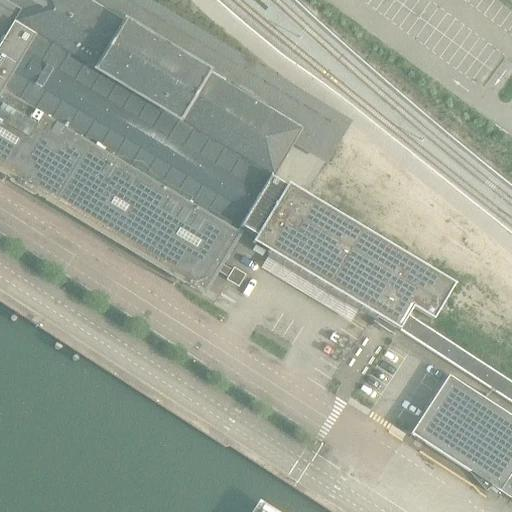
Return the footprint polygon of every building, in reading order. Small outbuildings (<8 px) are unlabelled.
[(0,0),(19,10),(12,22),(23,28),(0,65),(0,173),(10,180),(9,182),(32,195),(33,193),(202,295),(216,271),(227,278),(232,271),(220,264),(238,234),(237,234),(240,228),(270,178),(270,177),(272,178),(292,144),(300,130),(267,110),(272,102),(242,85),(238,92),(221,83),(222,82),(207,73),(208,72),(123,22),(123,23),(90,4),(92,0),(90,0),(85,0),(84,0),(0,0)] [(0,0),(0,65),(23,28),(12,22),(19,10),(0,0)] [(300,130),(292,144),(326,163),(353,117),(150,0),(84,0),(85,0),(90,0),(92,0),(90,4),(123,23),(123,22),(208,72),(207,73),(222,82),(221,83),(238,92),(242,85),(272,102),(267,110),(300,130)] [(284,187),(270,178),(240,228),(277,251),(274,255),(355,303),(358,299),(363,302),(359,308),(376,319),(384,323),(397,331),(407,315),(411,309),(431,321),(453,285),(427,270),(286,185),(284,187)] [(511,383),(407,315),(397,331),(511,405),(511,383)] [(498,492),(505,480),(511,484),(511,418),(447,376),(410,434),(417,439),(471,474),(479,487),(484,483),(498,492)]
